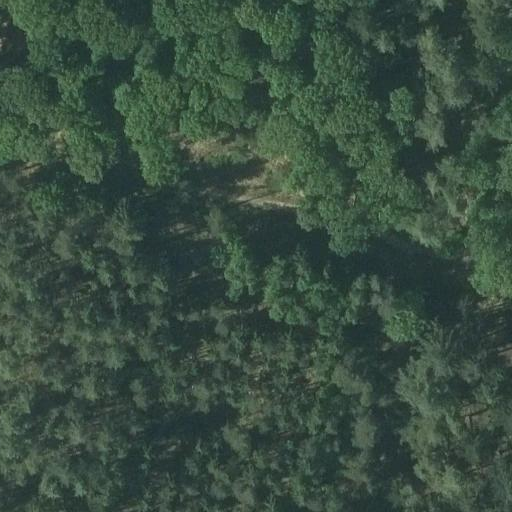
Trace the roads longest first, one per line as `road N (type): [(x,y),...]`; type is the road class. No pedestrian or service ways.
road 1 (track): [(0,138),(420,244)]
road 2 (track): [(420,244),(362,511)]
